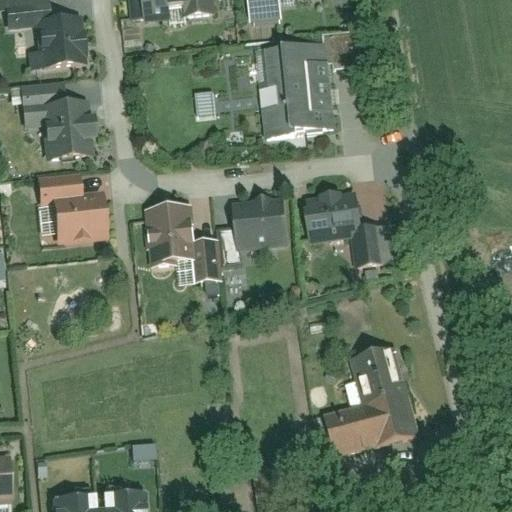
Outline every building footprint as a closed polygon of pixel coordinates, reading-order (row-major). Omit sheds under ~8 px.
[(148,0),(133,0),(136,20),(150,18),(148,0)] [(148,0),(150,18),(151,26),(176,23),(174,8),(185,7),(184,0),(148,0)] [(217,0),(184,0),(185,7),(187,21),(219,17),(217,0)] [(250,0),(253,23),(287,19),(284,0),(250,0)] [(53,5),(11,9),(13,28),(42,25),(55,24),(53,5)] [(55,24),(42,25),(45,52),(30,54),(32,73),(90,67),(85,21),(55,24)] [(364,71),(360,34),(326,38),(327,47),(330,74),(364,71)] [(327,47),(270,53),(274,88),(265,89),(265,93),(221,97),(223,109),(266,105),(270,140),(336,133),(330,74),(327,47)] [(66,86),(24,90),(26,111),(28,110),(68,106),(66,86)] [(216,95),(193,96),(194,121),(217,120),(216,95)] [(68,106),(28,110),(30,130),(50,128),(53,162),(98,158),(96,142),(100,142),(98,123),(94,123),(92,104),(68,106)] [(84,177),(40,181),(43,205),(58,204),(86,201),(84,177)] [(362,196),(311,201),(315,243),(358,239),(367,238),(366,229),(362,196)] [(86,201),(58,204),(63,248),(111,243),(107,199),(86,201)] [(287,201),(240,205),(242,232),(244,252),(291,248),(287,201)] [(194,208),(149,212),(154,269),(199,264),(197,244),(194,208)] [(361,269),(394,265),(390,227),(366,229),(367,238),(358,239),(361,269)] [(225,242),(227,267),(246,266),(244,252),(242,232),(224,234),(225,242)] [(199,264),(201,286),(229,283),(227,267),(225,242),(197,244),(199,264)] [(381,283),(380,270),(363,272),(364,285),(381,283)] [(328,418),(336,464),(426,448),(409,352),(359,361),(368,411),(328,418)] [(14,460),(0,460),(0,503),(17,503),(14,460)] [(144,511),(143,495),(52,501),(53,511),(144,511)]
